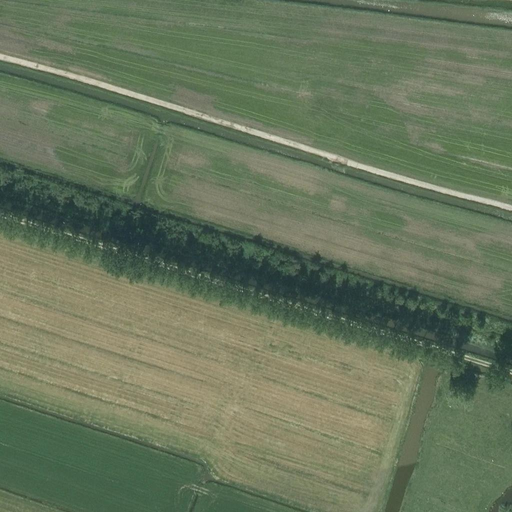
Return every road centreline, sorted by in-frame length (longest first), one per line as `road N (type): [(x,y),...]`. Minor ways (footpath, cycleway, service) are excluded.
road 1 (track): [(511,372),(0,214)]
road 2 (track): [(511,208),(0,55)]
